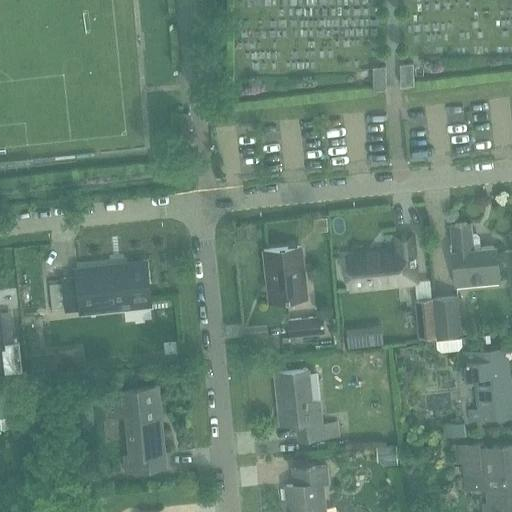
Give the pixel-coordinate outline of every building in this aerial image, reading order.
[(412,64),(399,65),(401,86),(414,84),(412,64)] [(384,67),(377,68),(371,69),(374,89),(386,87),(384,67)] [(193,135),(192,123),(186,124),(180,125),(181,136),(193,135)] [(499,276),(496,246),(478,248),(477,238),(474,235),(472,235),(471,224),(450,226),(455,280),(499,276)] [(350,288),(415,281),(417,281),(412,233),(396,235),(398,251),(346,257),(350,288)] [(301,246),(264,250),(269,302),(307,298),(301,246)] [(63,279),(64,282),(49,284),(52,311),(81,308),(81,311),(123,307),(122,303),(149,300),(152,323),(153,323),(147,266),(129,267),(129,272),(108,274),(107,266),(77,269),(78,277),(63,279)] [(461,337),(457,295),(433,298),(436,336),(437,339),(461,337)] [(436,336),(433,298),(415,299),(418,338),(436,336)] [(322,315),(288,320),(290,336),(324,332),(322,315)] [(511,411),(505,348),(465,352),(468,377),(478,376),(481,405),(471,406),(473,421),(511,416),(511,411)] [(459,351),(434,350),(434,362),(459,363),(459,351)] [(51,357),(31,359),(33,373),(52,370),(51,357)] [(299,439),(322,436),(339,434),(338,421),(320,423),(318,400),(311,401),(307,369),(276,373),(281,423),(297,422),(299,439)] [(10,385),(0,386),(0,414),(13,413),(10,385)] [(158,386),(106,391),(108,413),(125,412),(128,453),(124,454),(126,469),(166,465),(158,386)] [(464,422),(444,425),(445,440),(466,438),(464,422)] [(511,511),(511,445),(479,448),(479,442),(443,446),(444,465),(464,464),(466,489),(487,487),(488,503),(483,503),(483,511),(511,511)] [(396,446),(377,447),(377,461),(396,460),(396,446)] [(295,484),(286,485),(288,511),(324,511),(322,483),(328,482),(327,465),(294,469),(295,484)] [(71,470),(58,470),(41,470),(41,488),(71,488),(71,470)]
